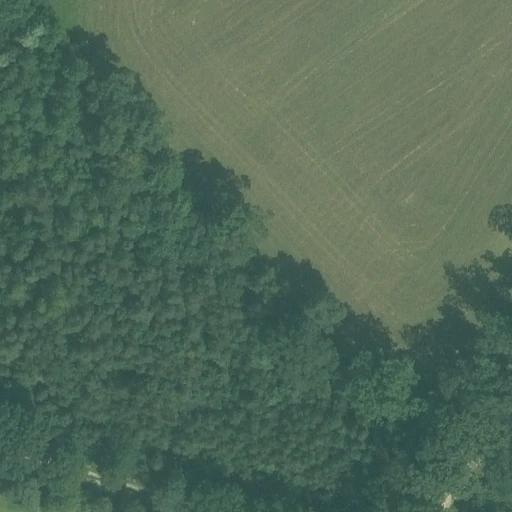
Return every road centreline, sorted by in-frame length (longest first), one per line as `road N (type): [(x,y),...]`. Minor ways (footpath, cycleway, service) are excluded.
road 1 (track): [(0,452),(200,511)]
road 2 (track): [(511,403),(443,511)]
